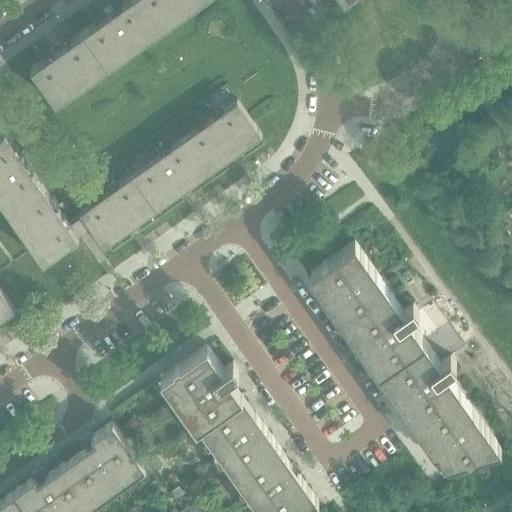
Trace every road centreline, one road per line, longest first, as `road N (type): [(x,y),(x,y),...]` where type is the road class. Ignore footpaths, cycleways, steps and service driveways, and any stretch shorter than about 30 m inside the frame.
road 1 (residential): [(0,391),(292,185),(323,140),(329,104)]
road 2 (residential): [(329,104),(382,108),(511,24)]
